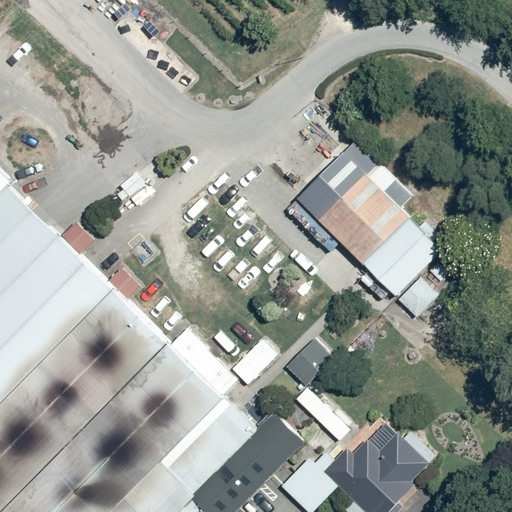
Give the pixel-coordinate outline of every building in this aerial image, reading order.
[(422,275),(445,251),(404,209),(415,198),(358,141),(300,200),(423,317),(442,295),(422,275)] [(0,511),(157,511),(160,509),(163,511),(209,511),(274,447),(209,384),(223,369),(172,319),(157,334),(2,183),(8,177),(0,169),(0,511)] [(280,354),(263,337),(233,367),(249,384),(280,354)] [(338,358),(320,337),(288,365),(306,386),(338,358)] [(402,511),(405,509),(400,505),(418,487),(413,483),(440,456),(412,431),(405,440),(399,434),(382,451),(370,439),(356,454),(350,448),(328,473),(357,501),(347,511),(348,511),(402,511)]
